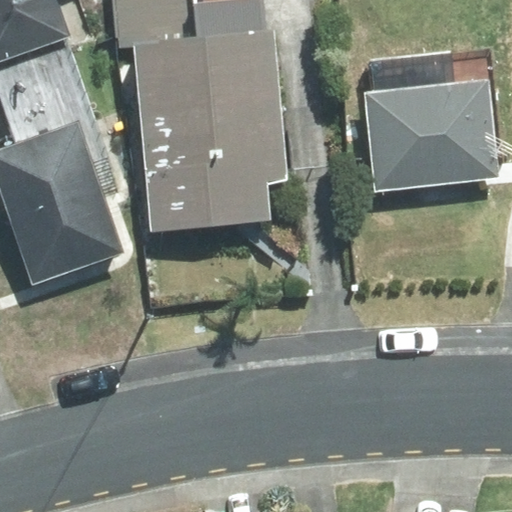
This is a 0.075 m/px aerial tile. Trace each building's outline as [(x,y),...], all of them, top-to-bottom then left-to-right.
[(0,0),(0,59),(61,36),(48,0),(0,0)] [(261,182),(280,181),(268,30),(259,30),(256,0),(108,0),(112,43),(128,42),(145,230),(264,221),(261,182)] [(511,0),(474,0),(481,60),(511,57),(511,0)] [(450,181),(490,177),(482,82),(360,93),(369,191),(414,187),(415,205),(452,202),(450,181)] [(87,126),(0,151),(0,178),(33,289),(127,261),(87,126)]
